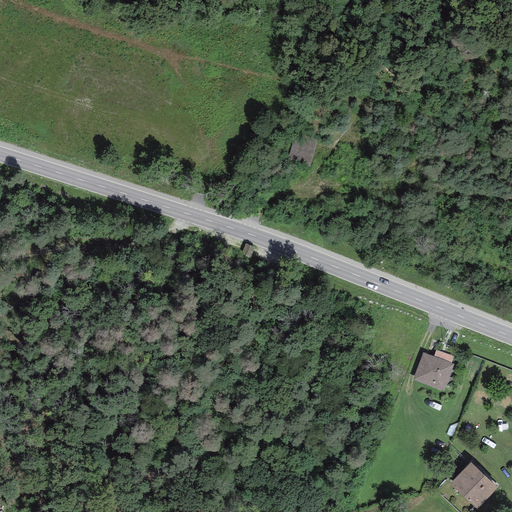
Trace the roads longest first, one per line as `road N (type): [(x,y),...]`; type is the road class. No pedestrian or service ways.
road 1 (tertiary): [(511,336),(189,214),(0,154)]
road 2 (track): [(0,256),(134,241),(163,234),(189,214)]
